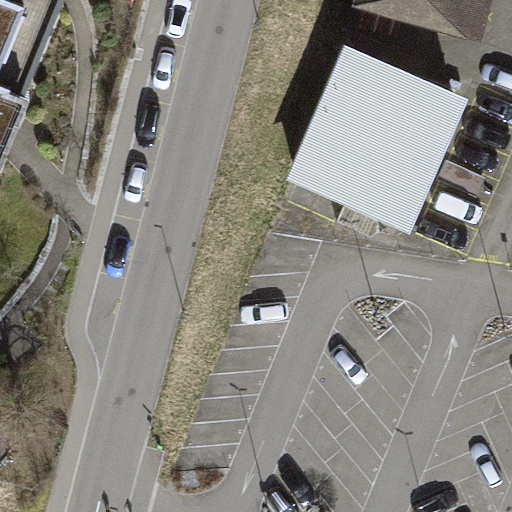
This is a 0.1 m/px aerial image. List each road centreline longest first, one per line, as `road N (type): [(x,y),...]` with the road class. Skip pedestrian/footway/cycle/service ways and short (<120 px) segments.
road 1 (residential): [(98,511),(230,0)]
road 2 (unknown): [(344,276),(400,72)]
